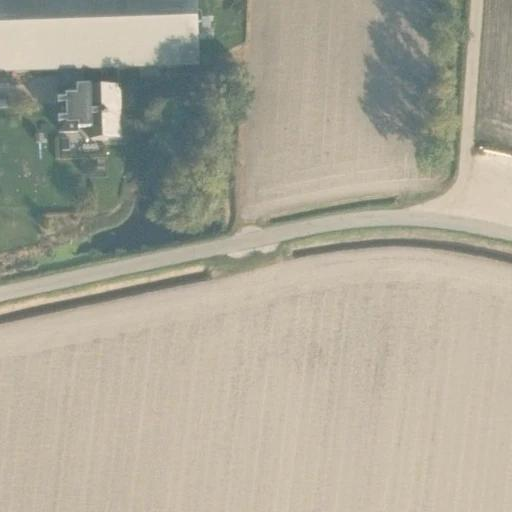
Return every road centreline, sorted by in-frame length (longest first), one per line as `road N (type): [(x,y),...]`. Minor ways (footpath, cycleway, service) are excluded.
road 1 (unclassified): [(0,298),(336,228),(457,226),(511,239)]
road 2 (track): [(457,226),(476,0)]
